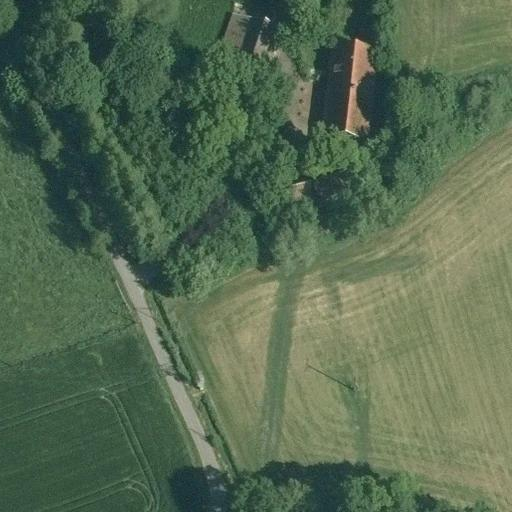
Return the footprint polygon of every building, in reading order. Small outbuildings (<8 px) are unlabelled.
[(280,33),(234,16),(209,84),(255,101),(280,33)] [(375,54),(333,49),(323,141),(365,145),(375,54)] [(462,99),(411,134),(423,151),(474,116),(462,99)] [(354,174),(312,185),(319,210),(324,208),(326,214),(362,205),(354,174)] [(312,185),(287,192),(288,196),(293,217),(319,210),(312,185)] [(293,217),(288,196),(277,199),(283,224),(295,221),(293,217)]
